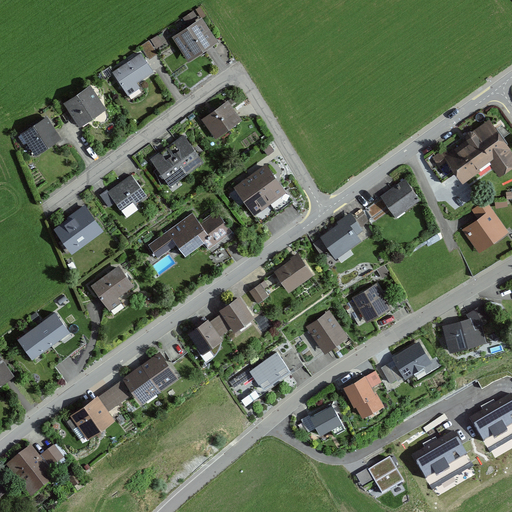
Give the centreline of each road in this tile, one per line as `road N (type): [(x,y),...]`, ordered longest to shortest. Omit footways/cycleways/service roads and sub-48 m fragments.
road 1 (residential): [(326,210),(0,449)]
road 2 (residential): [(55,202),(235,71),(326,210)]
road 3 (residential): [(271,421),(361,353),(511,266)]
road 4 (residential): [(271,421),(316,454),(346,458),(479,386)]
road 5 (residential): [(500,89),(326,210)]
road 6 (residential): [(167,511),(271,421)]
